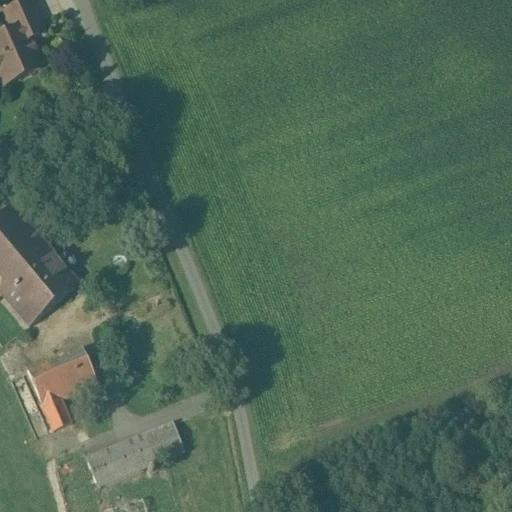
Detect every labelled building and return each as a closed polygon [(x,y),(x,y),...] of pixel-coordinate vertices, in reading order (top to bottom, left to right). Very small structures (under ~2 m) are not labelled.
[(4,15),(13,35),(24,31),(30,42),(45,36),(29,2),(4,15)] [(32,47),(30,42),(24,31),(13,35),(0,41),(0,80),(4,89),(38,72),(34,61),(28,59),(32,47)] [(0,217),(0,294),(1,296),(29,329),(78,287),(12,208),(0,217)] [(97,386),(80,351),(26,376),(52,434),(71,426),(61,403),(97,386)] [(184,454),(172,424),(85,460),(96,490),(184,454)]
